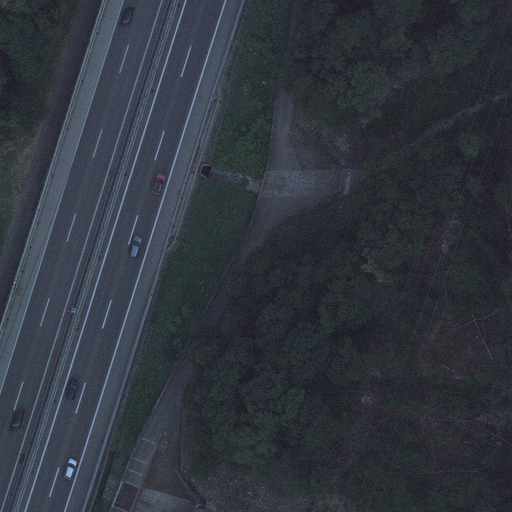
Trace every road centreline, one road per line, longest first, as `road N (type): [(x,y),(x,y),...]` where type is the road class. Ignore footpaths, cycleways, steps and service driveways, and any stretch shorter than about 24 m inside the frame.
road 1 (track): [(119,511),(255,236),(284,119),(298,0)]
road 2 (motorway): [(43,511),(206,0)]
road 3 (motorway): [(143,0),(0,451)]
